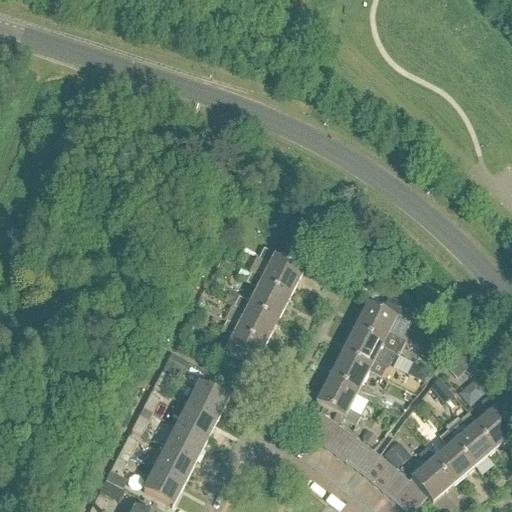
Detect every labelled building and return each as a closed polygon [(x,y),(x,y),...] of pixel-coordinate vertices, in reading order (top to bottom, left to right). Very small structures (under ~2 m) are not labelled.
[(331,34),(326,53),(337,56),(342,37),(331,34)] [(261,286),(290,301),(302,277),(274,262),(275,259),(263,253),(258,263),(270,269),(263,283),(261,286)] [(249,310),(277,325),(290,301),(261,286),(263,283),(251,277),(246,287),(258,293),(250,308),(249,310)] [(389,300),(382,315),(405,326),(412,312),(389,300)] [(237,334),(265,349),(277,325),(249,310),(250,308),(238,302),(234,311),(245,317),(238,332),(237,334)] [(366,310),(354,334),(382,349),(381,352),(392,358),(397,360),(403,349),(398,347),(386,341),(395,324),(381,317),(366,310)] [(237,334),(238,332),(226,326),(221,335),(233,341),(224,360),(252,374),(265,349),(237,334)] [(373,366),(381,352),(382,349),(354,334),(341,358),(370,373),(368,376),(380,382),(385,373),(373,366)] [(442,346),(436,354),(445,362),(452,353),(442,346)] [(361,391),(368,376),(370,373),(341,358),(329,383),(357,397),(356,400),(367,406),(372,398),(372,397),(361,391)] [(457,384),(473,369),(462,358),(447,373),(457,384)] [(173,359),(165,374),(182,383),(190,368),(173,359)] [(130,377),(146,384),(153,368),(137,361),(130,377)] [(412,370),(408,378),(422,385),(426,378),(412,370)] [(164,398),(172,383),(163,378),(155,393),(164,398)] [(348,415),(356,400),(357,397),(329,383),(316,407),(344,422),(343,424),(355,431),(360,421),(348,415)] [(474,385),(466,391),(476,404),(484,397),(474,385)] [(438,409),(451,398),(441,387),(428,398),(438,409)] [(188,410),(217,425),(228,403),(199,388),(188,410)] [(372,398),(367,406),(375,410),(379,402),(372,398)] [(153,419),(160,404),(151,399),(144,414),(153,419)] [(473,431),(494,455),(511,440),(511,432),(495,413),(497,411),(489,401),(480,408),(489,418),(476,428),(473,431)] [(206,446),(217,425),(188,410),(177,431),(206,446)] [(114,437),(119,422),(106,417),(100,431),(114,437)] [(315,445),(329,425),(319,418),(305,438),(315,445)] [(473,431),(476,428),(468,418),(459,425),(468,435),(456,446),(453,448),(473,473),(494,455),(473,431)] [(142,441),(149,426),(140,421),(132,436),(142,441)] [(325,453),(340,433),(329,425),(315,445),(325,453)] [(166,453),(195,468),(206,446),(177,431),(166,453)] [(336,460),(350,440),(340,433),(325,453),(336,460)] [(453,448),(456,446),(447,436),(439,443),(447,453),(435,463),(432,466),(453,491),(473,473),(453,448)] [(366,437),(361,446),(371,452),(376,443),(366,437)] [(346,467),(360,447),(350,440),(336,460),(346,467)] [(131,462),(138,447),(129,442),(121,457),(131,462)] [(360,447),(346,467),(356,475),(370,455),(360,447)] [(396,476),(412,462),(400,448),(384,462),(396,476)] [(184,490),(195,468),(166,453),(154,474),(184,490)] [(432,466),(435,463),(426,453),(418,460),(426,470),(411,483),(418,492),(426,502),(432,508),(453,491),(432,466)] [(372,488),(388,469),(378,461),(362,480),(365,482),(372,488)] [(120,483),(127,468),(118,463),(110,479),(120,483)] [(382,496),(397,477),(388,469),(372,488),(382,496)] [(173,511),(184,490),(154,474),(143,496),(173,511)] [(391,504),(407,485),(397,477),(382,496),(391,504)] [(87,496),(91,486),(72,478),(68,487),(87,496)] [(400,511),(418,492),(411,483),(408,486),(407,485),(391,504),(400,511)] [(119,508),(125,497),(106,487),(101,498),(119,508)] [(417,511),(426,502),(418,492),(400,511),(417,511)] [(104,511),(107,506),(98,502),(93,511),(104,511)]
